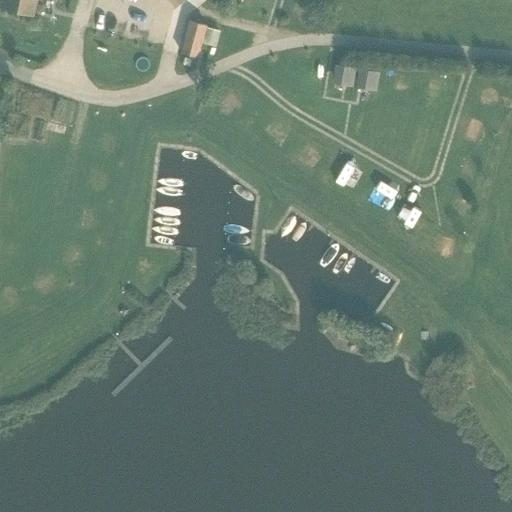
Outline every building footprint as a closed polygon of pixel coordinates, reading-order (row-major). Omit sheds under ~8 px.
[(36,0),(1,0),(0,7),(33,14),(36,0)] [(179,53),(198,58),(205,26),(187,21),(179,53)] [(356,91),(358,71),(336,69),(334,89),(356,91)] [(378,96),(382,77),(362,73),(358,91),(378,96)] [(8,125),(4,153),(19,156),(23,132),(41,135),(46,106),(11,101),(8,125)]
